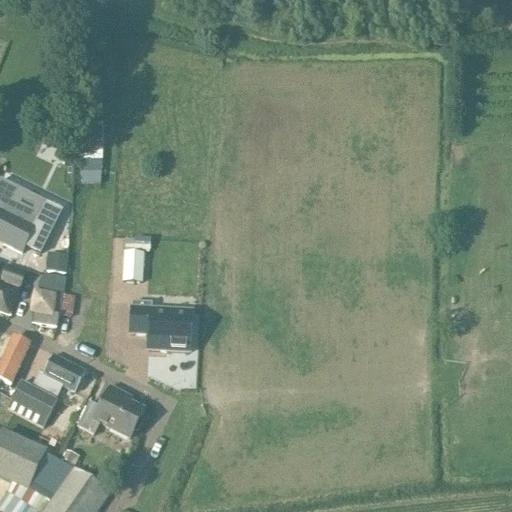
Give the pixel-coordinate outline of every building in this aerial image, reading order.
[(96,124),(97,116),(98,80),(81,80),(78,145),(77,144),(76,165),(79,165),(78,185),(101,186),(104,124),(96,124)] [(0,240),(6,243),(4,247),(22,256),(25,249),(40,256),(62,213),(2,182),(0,185),(0,240)] [(65,278),(68,257),(48,254),(46,276),(65,278)] [(125,255),(123,284),(142,285),(143,256),(125,255)] [(26,276),(6,269),(0,283),(20,291),(26,276)] [(15,303),(19,293),(0,286),(0,313),(2,314),(8,301),(15,303)] [(34,327),(59,331),(61,319),(72,321),(75,301),(63,299),(64,296),(39,293),(34,327)] [(132,304),(130,337),(149,338),(148,353),(189,355),(191,314),(151,312),(152,305),(132,304)] [(0,383),(10,388),(11,388),(30,346),(14,339),(0,369),(0,383)] [(43,431),(57,404),(56,403),(63,388),(75,395),(85,374),(54,358),(44,378),(40,376),(33,390),(21,384),(7,412),(43,431)] [(93,438),(100,426),(130,441),(144,413),(108,395),(101,410),(90,404),(77,430),(93,438)] [(98,511),(110,496),(72,470),(72,471),(60,464),(45,456),(47,454),(1,433),(0,436),(0,481),(12,487),(0,507),(0,511),(98,511)]
